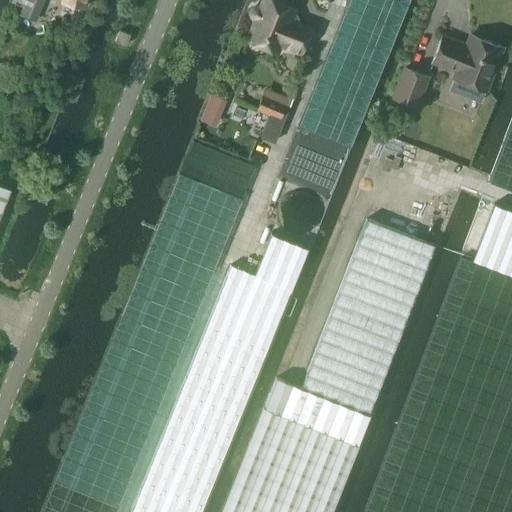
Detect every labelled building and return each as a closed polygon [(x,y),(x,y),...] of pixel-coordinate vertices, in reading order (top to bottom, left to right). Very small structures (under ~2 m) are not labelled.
[(26,0),(20,15),(32,20),(40,0),(26,0)] [(293,13),(295,9),(272,0),(263,0),(261,7),(257,6),(254,8),(251,11),(251,14),(249,17),(255,20),(248,39),(277,51),(280,44),(301,52),(311,28),(297,23),(293,13)] [(114,42),(125,46),(128,38),(130,35),(119,31),(114,42)] [(502,47),(471,35),(466,49),(459,46),(460,44),(442,37),(433,62),(457,71),(454,79),(485,91),(502,47)] [(404,67),(393,97),(415,106),(427,76),(404,67)] [(213,108),(217,97),(210,94),(205,105),(213,108)] [(258,109),(275,116),(280,118),(285,105),(263,96),(258,109)] [(0,212),(9,189),(0,184),(0,212)] [(511,275),(511,210),(493,204),(472,260),(511,275)] [(365,219),(301,387),(368,413),(433,245),(365,219)] [(200,511),(290,289),(307,248),(270,234),(254,274),(230,264),(130,511),(200,511)] [(301,387),(276,378),(264,407),(358,443),(369,414),(368,413),(301,387)] [(263,407),(221,511),(330,511),(358,443),(264,407),(263,407)]
